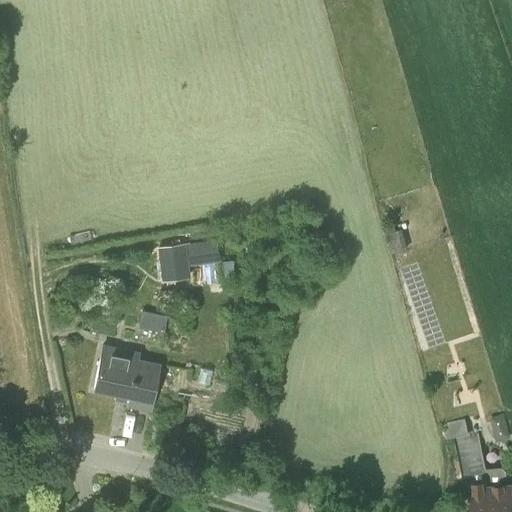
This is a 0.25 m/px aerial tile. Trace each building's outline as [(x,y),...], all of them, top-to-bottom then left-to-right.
[(206,243),(184,247),(186,263),(225,258),(222,241),(206,243)] [(157,254),(160,275),(184,272),(181,251),(157,254)] [(231,260),(221,261),(223,278),(233,277),(231,260)] [(142,313),(140,324),(164,328),(166,317),(142,313)] [(127,404),(149,408),(158,364),(136,359),(134,367),(99,359),(93,389),(128,396),(127,404)] [(486,482),(478,443),(476,431),(469,433),(465,419),(443,424),(447,439),(453,437),(464,486),(469,485),(472,511),(511,511),(511,496),(511,497),(510,484),(487,487),(486,482)]
